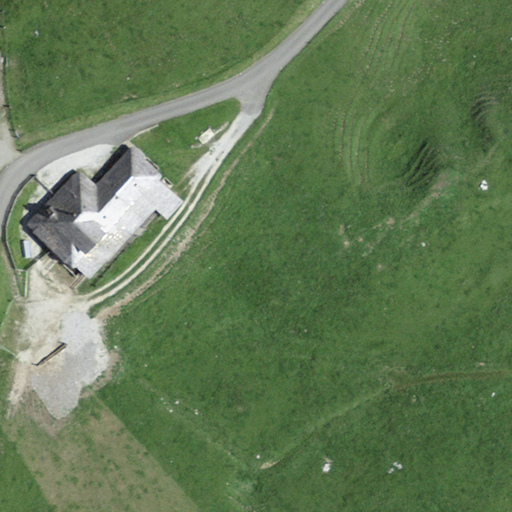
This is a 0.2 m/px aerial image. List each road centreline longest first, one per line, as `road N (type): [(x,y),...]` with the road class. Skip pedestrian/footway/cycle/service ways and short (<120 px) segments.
road 1 (unclassified): [(335,0),(278,58),(235,85),(26,164),(0,207)]
road 2 (track): [(78,302),(128,275),(179,217),(248,112),(253,75)]
